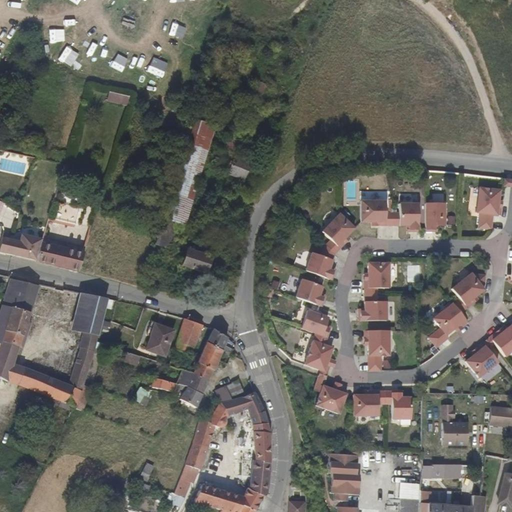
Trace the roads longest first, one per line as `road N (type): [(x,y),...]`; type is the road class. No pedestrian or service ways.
road 1 (residential): [(242,321),(250,233),(290,177),(332,158),(380,152),(511,167)]
road 2 (residential): [(501,244),(499,311),(408,377),(353,376),(346,365),(341,298),(354,259),(370,247)]
road 3 (residential): [(0,264),(242,321)]
road 4 (residential): [(268,511),(283,456),(280,417),(242,321)]
road 5 (track): [(500,166),(489,112),(456,38),(422,0)]
road 6 (track): [(267,200),(219,177),(215,167),(243,69)]
road 7 (residential): [(370,247),(501,244)]
